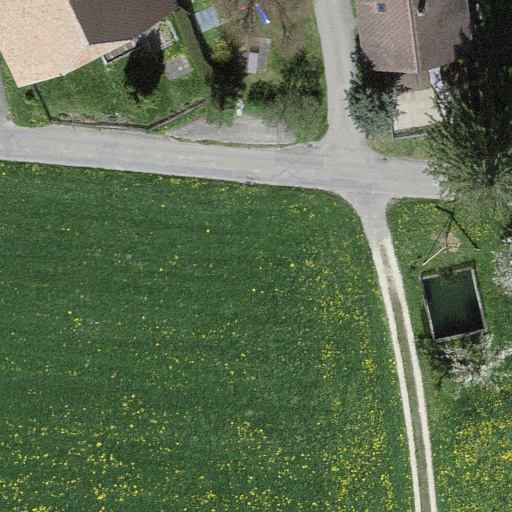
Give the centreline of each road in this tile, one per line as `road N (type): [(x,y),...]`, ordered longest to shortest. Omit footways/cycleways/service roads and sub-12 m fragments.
road 1 (track): [(324,0),(402,335),(426,511)]
road 2 (unclassified): [(511,187),(0,140)]
